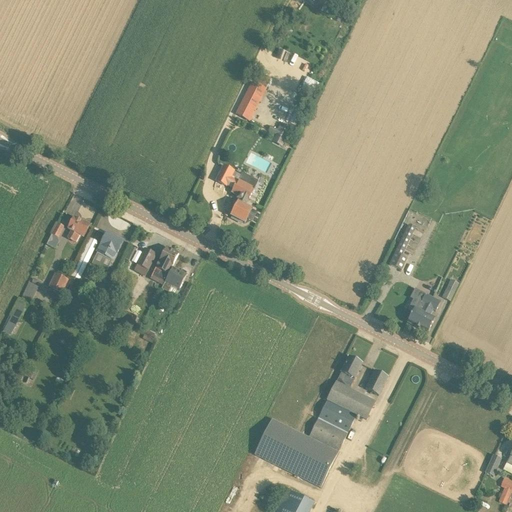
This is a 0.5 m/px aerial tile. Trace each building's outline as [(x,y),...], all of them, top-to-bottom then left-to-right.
[(311,97),(318,83),(306,77),(298,91),(311,97)] [(267,90),(254,83),(238,116),(251,123),(267,90)] [(279,131),(288,136),(294,125),(284,120),(279,131)] [(253,191),(237,183),(232,194),(240,199),(231,218),(244,224),(251,210),(245,207),(253,191)] [(68,239),(76,244),(80,236),(84,238),(89,227),(74,219),(68,230),(72,232),(68,239)] [(58,239),(64,228),(58,225),(52,236),(58,239)] [(408,226),(389,266),(402,272),(408,260),(402,257),(416,229),(408,226)] [(123,243),(107,235),(97,253),(113,262),(117,255),(116,255),(123,243)] [(69,281),(66,288),(74,292),(97,244),(89,240),(69,281)] [(164,273),(169,276),(173,269),(172,269),(178,255),(167,249),(160,262),(156,269),(157,269),(154,274),(155,276),(160,279),(162,278),(164,273)] [(148,271),(156,256),(144,250),(137,265),(148,271)] [(187,276),(173,269),(169,276),(162,290),(169,294),(172,287),(179,290),(187,276)] [(55,275),(48,288),(62,295),(66,288),(69,281),(55,275)] [(451,280),(442,299),(450,302),(459,284),(451,280)] [(21,298),(30,302),(37,286),(28,282),(21,298)] [(417,329),(433,299),(415,290),(410,299),(415,302),(412,308),(415,309),(407,324),(417,329)] [(441,303),(433,299),(417,329),(428,334),(435,320),(430,317),(433,311),(436,312),(441,303)] [(29,305),(20,301),(20,300),(11,318),(20,322),(29,305)] [(135,318),(126,313),(120,326),(129,330),(135,318)] [(152,344),(157,335),(145,328),(140,338),(152,344)] [(355,416),(365,421),(374,404),(348,390),(362,365),(349,358),(308,436),(337,451),(355,416)] [(366,391),(378,397),(388,378),(376,372),(366,391)] [(272,421),(255,456),(321,489),(338,454),(272,421)] [(501,460),(493,456),(485,474),(493,478),(501,460)] [(511,493),(511,480),(505,477),(500,488),(504,490),(499,501),(507,505),(511,493)] [(310,511),(314,505),(286,491),(275,511),(310,511)]
